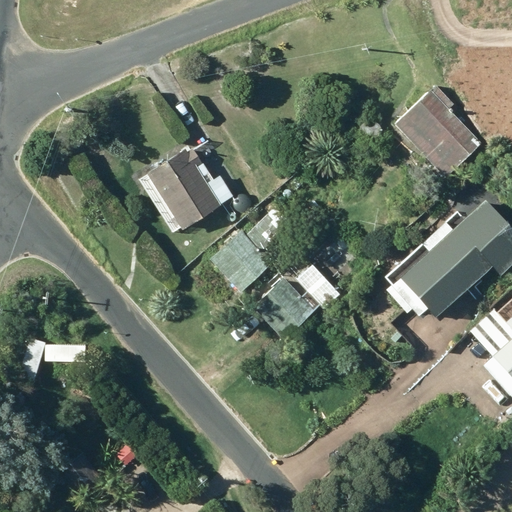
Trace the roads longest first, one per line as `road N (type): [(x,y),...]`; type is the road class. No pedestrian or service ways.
road 1 (residential): [(0,208),(92,276),(289,511)]
road 2 (residential): [(271,0),(0,108)]
